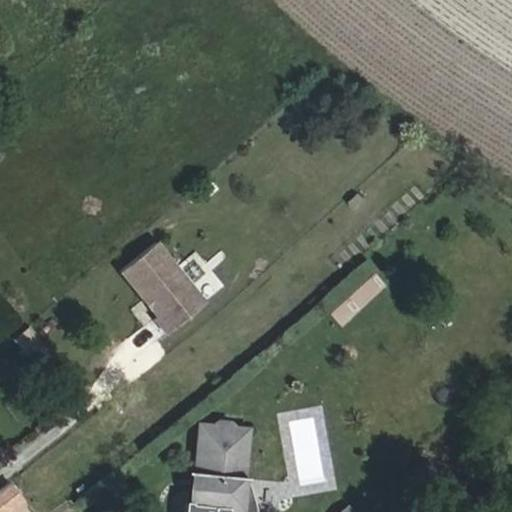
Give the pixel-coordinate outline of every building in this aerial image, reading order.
[(160,250),(124,278),(136,292),(170,263),(160,250)] [(170,263),(136,292),(161,322),(158,324),(170,338),(207,308),(170,263)] [(29,325),(12,338),(28,358),(45,344),(29,325)] [(239,422),(192,420),(187,503),(182,503),(181,511),(239,511),(240,506),(233,505),(239,422)] [(12,484),(0,493),(0,511),(9,511),(25,501),(12,484)] [(354,511),(347,502),(335,511),(354,511)]
